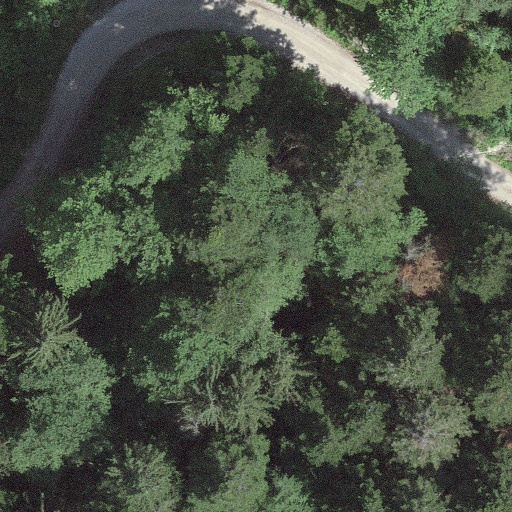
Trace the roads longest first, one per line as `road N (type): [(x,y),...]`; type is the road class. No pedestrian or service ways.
road 1 (track): [(511,186),(194,0)]
road 2 (track): [(0,166),(114,2)]
